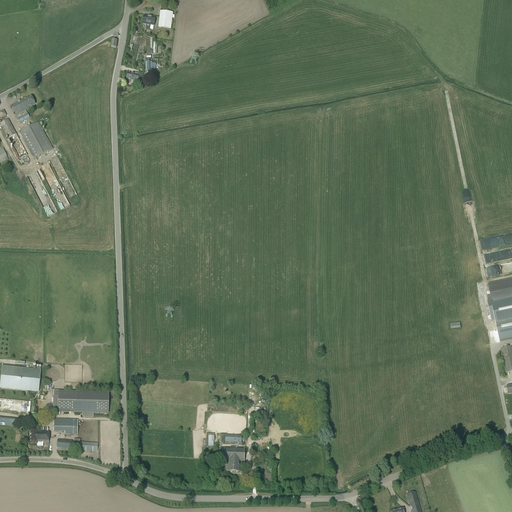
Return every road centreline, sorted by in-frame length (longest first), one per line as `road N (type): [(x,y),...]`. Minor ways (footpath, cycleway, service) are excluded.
road 1 (unclassified): [(125,471),(113,105),(124,28)]
road 2 (unclassified): [(350,495),(168,496),(125,471)]
road 3 (unclassified): [(350,495),(511,436)]
road 4 (unclassified): [(0,97),(124,28)]
road 5 (unclassified): [(0,460),(125,471)]
